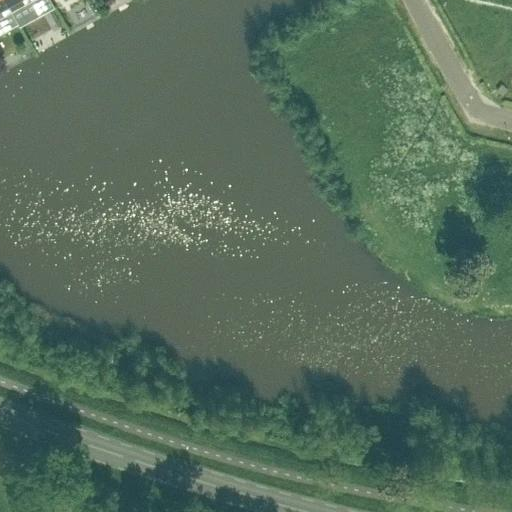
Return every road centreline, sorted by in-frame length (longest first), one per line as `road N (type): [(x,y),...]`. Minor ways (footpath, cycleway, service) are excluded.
road 1 (secondary): [(311,511),(0,410)]
road 2 (residential): [(414,0),(464,92),(479,110),(511,122)]
